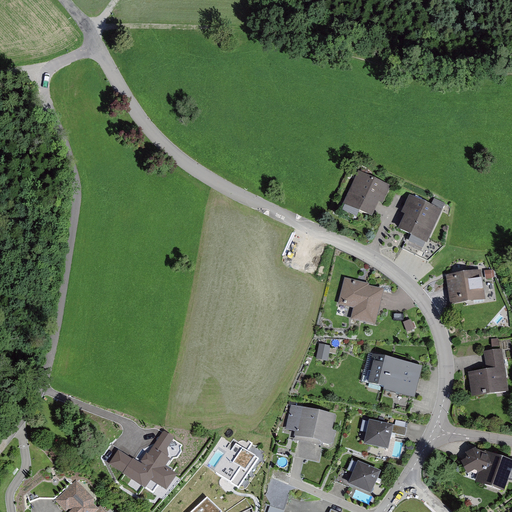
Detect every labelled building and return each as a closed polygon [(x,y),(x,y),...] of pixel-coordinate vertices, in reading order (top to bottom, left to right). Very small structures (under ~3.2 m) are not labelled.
[(383,204),(391,186),(360,171),(345,204),(373,217),(379,202),(383,204)] [(429,240),(443,210),(410,194),(401,212),(405,214),(398,229),(409,234),(402,249),(428,262),(444,247),(429,240)] [(486,300),(482,270),(446,275),(450,305),(486,300)] [(492,270),(485,271),(486,279),(493,278),(492,270)] [(370,283),(345,277),(338,304),(354,308),(352,319),(376,325),(384,289),(370,285),(370,283)] [(415,330),(411,319),(403,322),(407,332),(415,330)] [(331,346),(320,344),(316,359),(328,362),(331,346)] [(487,370),(469,372),(472,396),(509,390),(503,349),(484,351),(487,370)] [(415,398),(423,366),(369,352),(364,370),(367,370),(364,382),(384,387),(383,390),(415,398)] [(331,431),(335,416),(292,406),(287,429),(297,431),(295,440),(321,446),(324,444),(329,445),(333,443),(336,432),(331,431)] [(408,428),(369,419),(364,444),(389,449),(392,434),(406,437),(408,428)] [(164,432),(154,446),(169,456),(169,455),(168,449),(174,440),(174,437),(166,431),(164,432)] [(236,442),(215,473),(239,489),(260,458),(236,442)] [(149,454),(147,453),(140,463),(134,459),(133,460),(119,450),(109,464),(123,473),(122,474),(154,496),(160,487),(167,492),(179,474),(167,465),(172,458),(169,456),(154,446),(149,454)] [(511,459),(477,447),(466,453),(467,456),(466,458),(462,461),(468,473),(475,470),(478,471),(479,473),(476,482),(505,492),(509,480),(511,480),(511,459)] [(382,471),(358,461),(348,484),(372,494),(382,471)] [(95,498),(77,480),(56,500),(67,511),(106,511),(101,506),(99,509),(95,504),(95,498)] [(270,507),(285,511),(289,497),(274,492),(270,507)] [(223,511),(208,495),(189,511),(223,511)]
